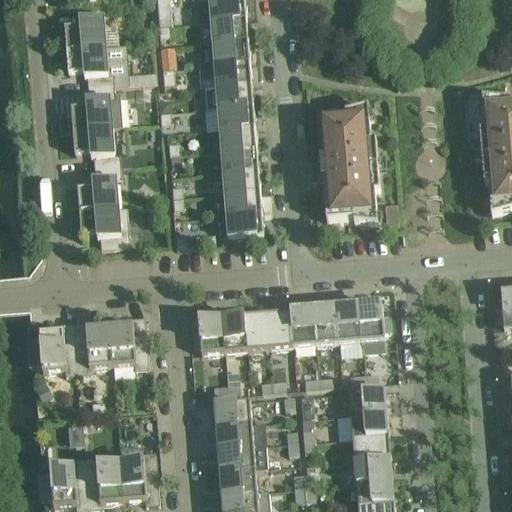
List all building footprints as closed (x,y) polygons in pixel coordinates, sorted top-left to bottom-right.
[(159,32),(170,31),(172,31),(170,2),(157,3),(159,32)] [(212,28),(247,25),(245,3),(210,6),(212,28)] [(81,31),(65,33),(67,56),(106,53),(105,35),(115,34),(113,11),(82,14),(83,26),(80,26),(81,31)] [(214,49),(249,46),(247,25),(212,28),(214,49)] [(170,31),(159,32),(160,44),(171,43),(170,31)] [(216,71),(250,68),(249,46),(214,49),(216,71)] [(106,53),(67,56),(69,79),(85,78),(85,83),(88,83),(89,95),(115,93),(129,91),(126,51),(106,53)] [(163,75),(173,74),(171,53),(161,53),(163,75)] [(206,93),(252,90),(250,68),(216,71),(200,72),(201,93),(206,93)] [(174,74),(163,75),(164,91),(175,90),(174,74)] [(208,115),(254,111),(252,90),(206,93),(208,115)] [(87,112),(72,113),(74,136),(113,133),(123,132),(120,98),(115,98),(115,93),(89,95),(90,106),(87,106),(87,112)] [(171,106),(167,102),(159,103),(160,114),(172,114),(171,106)] [(511,108),(506,109),(506,106),(483,105),(486,137),(481,137),(485,190),(490,189),(492,221),(492,222),(511,217),(511,108)] [(221,135),(255,133),(254,111),(208,115),(205,115),(207,136),(221,135)] [(347,122),(319,124),(323,165),(314,167),(315,187),(325,187),(328,228),(355,226),(355,229),(379,232),(376,198),(381,198),(377,145),(372,146),(369,114),(370,114),(369,113),(346,119),(347,122)] [(171,118),(160,119),(161,131),(172,131),(171,118)] [(113,133),(74,136),(76,159),(91,158),(92,164),(94,163),(95,175),(121,173),(132,172),(131,160),(120,161),(115,161),(113,133)] [(255,133),(221,135),(222,157),(257,154),(255,133)] [(180,149),(169,150),(170,161),(181,160),(180,149)] [(257,154),(222,157),(224,178),(259,176),(257,154)] [(182,172),(182,162),(172,163),(173,173),(182,172)] [(94,192),(78,194),(80,217),(119,214),(117,186),(122,185),(121,173),(95,175),(96,187),(93,187),(94,192)] [(259,176),(224,178),(226,200),(261,197),(259,176)] [(183,192),(172,193),(173,204),(184,203),(183,192)] [(261,197),(226,200),(228,222),(262,219),(261,197)] [(184,203),(173,204),(174,216),(185,215),(184,203)] [(387,231),(399,230),(398,210),(385,211),(387,231)] [(119,214),(80,217),(82,240),(98,239),(98,244),(101,244),(102,256),(131,254),(127,213),(119,214)] [(221,244),(230,244),(264,241),(262,219),(228,222),(220,222),(221,244)] [(189,253),(188,242),(176,243),(177,255),(189,253)] [(188,242),(189,253),(200,253),(199,242),(188,242)] [(511,335),(511,299),(502,300),(503,314),(497,314),(498,329),(504,328),(504,336),(511,335)] [(383,310),(359,311),(362,347),(363,358),(386,356),(385,338),(391,337),(390,323),(384,323),(383,310)] [(359,311),(336,313),(339,349),(362,347),(359,311)] [(336,313),(314,315),(316,351),(339,349),(336,313)] [(314,315),(291,317),(294,353),(316,351),(314,315)] [(291,317),(268,319),(271,355),(294,353),(291,317)] [(268,319),(245,321),(248,357),(271,355),(268,319)] [(245,321),(223,322),(225,358),(248,357),(245,321)] [(225,358),(223,322),(199,324),(200,338),(194,338),(196,353),(202,352),(202,360),(225,358)] [(132,330),(110,331),(113,372),(135,371),(136,376),(150,375),(145,323),(131,324),(132,330)] [(88,328),(75,329),(79,381),(93,380),(92,374),(113,372),(110,331),(89,333),(88,328)] [(79,381),(75,329),(62,330),(62,335),(40,337),(41,346),(29,348),(30,371),(43,370),(43,378),(66,376),(66,382),(79,381)] [(504,380),(511,378),(511,366),(503,368),(504,380)] [(392,376),(364,379),(364,381),(365,391),(393,388),(392,376)] [(351,382),(351,392),(365,391),(364,381),(351,382)] [(334,383),(319,384),(320,394),(334,393),(334,383)] [(305,385),(306,395),(320,394),(319,384),(305,385)] [(286,387),(274,388),(274,398),(287,397),(286,387)] [(262,389),(263,399),(274,398),(274,388),(262,389)] [(52,399),(45,389),(37,394),(43,405),(52,399)] [(228,391),(229,402),(241,401),(240,390),(228,391)] [(214,393),(215,403),(229,402),(228,391),(214,393)] [(350,398),(352,422),(388,419),(386,395),(350,398)] [(303,425),(315,424),(313,401),(301,402),(303,425)] [(286,418),(296,417),(295,402),(285,403),(286,418)] [(251,406),(215,409),(217,432),(253,430),(251,406)] [(106,417),(106,407),(94,408),(94,418),(106,417)] [(390,441),(388,419),(352,422),(354,444),(390,441)] [(253,430),(217,432),(219,455),(254,452),(267,451),(265,429),(253,430)] [(314,435),(304,436),(305,448),(315,447),(314,435)] [(289,449),(299,449),(298,436),(288,437),(289,449)] [(392,464),(390,441),(354,444),(355,467),(392,464)] [(316,459),(315,447),(305,448),(306,460),(316,459)] [(289,461),(300,461),(299,449),(289,449),(289,461)] [(254,452),(219,455),(220,478),(256,475),(269,474),(267,451),(254,452)] [(143,465),(121,467),(124,508),(146,506),(146,511),(160,510),(156,458),(142,459),(143,465)] [(99,463),(86,464),(89,511),(103,511),(103,509),(124,508),(121,467),(100,468),(99,463)] [(41,505),(45,504),(54,504),(54,511),(67,511),(77,511),(76,511),(89,511),(86,464),(73,465),(73,470),(51,472),(52,480),(39,481),(41,505)] [(392,464),(355,467),(357,490),(393,487),(392,464)] [(256,475),(220,478),(222,501),(258,498),(256,475)] [(314,479),(304,480),(305,494),(315,493),(314,479)] [(304,480),(294,481),(295,495),(305,494),(304,480)] [(357,490),(359,511),(363,511),(395,509),(393,487),(357,490)] [(315,493),(305,494),(306,507),(306,508),(316,507),(315,493)] [(296,509),(306,508),(306,507),(305,494),(295,495),(296,509)] [(258,498),(222,501),(223,511),(270,511),(270,497),(258,498)]
